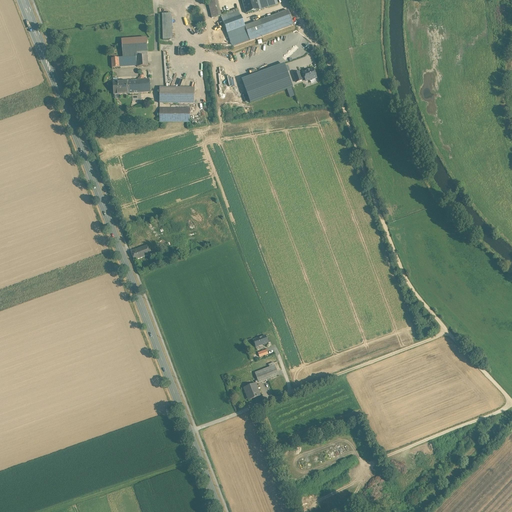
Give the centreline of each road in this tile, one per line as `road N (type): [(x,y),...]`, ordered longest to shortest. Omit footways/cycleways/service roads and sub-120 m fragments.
road 1 (primary): [(22,0),(219,511)]
road 2 (track): [(511,401),(408,280),(332,75),(284,0)]
road 3 (track): [(293,395),(447,332)]
